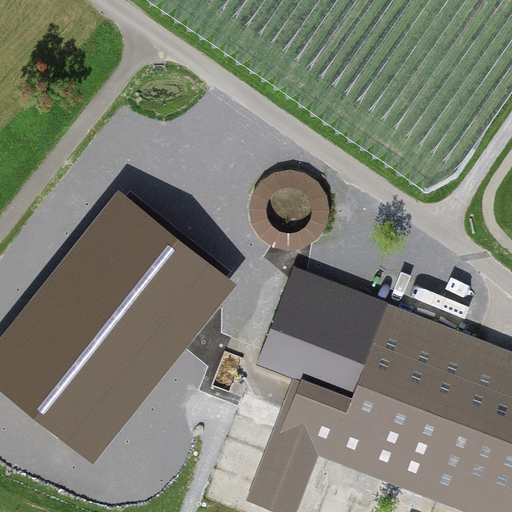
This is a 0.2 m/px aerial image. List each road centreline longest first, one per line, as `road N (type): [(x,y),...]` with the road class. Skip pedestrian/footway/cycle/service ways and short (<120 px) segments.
road 1 (residential): [(106,0),(511,284)]
road 2 (track): [(0,230),(155,34)]
road 3 (track): [(511,123),(437,230)]
